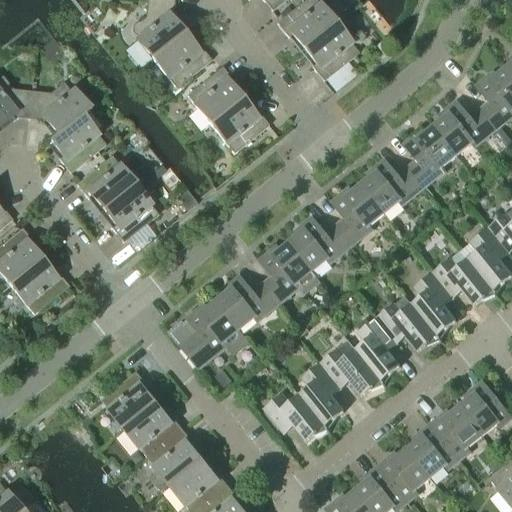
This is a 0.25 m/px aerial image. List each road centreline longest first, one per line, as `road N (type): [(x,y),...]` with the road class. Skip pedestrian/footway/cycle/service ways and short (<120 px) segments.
road 1 (residential): [(285,508),(486,341)]
road 2 (residential): [(285,508),(128,306)]
road 3 (residential): [(128,306),(328,147)]
road 4 (residential): [(328,147),(433,60),(458,0)]
road 5 (residential): [(128,306),(3,158)]
road 6 (residential): [(328,147),(216,5)]
road 7 (residential): [(0,411),(128,306)]
